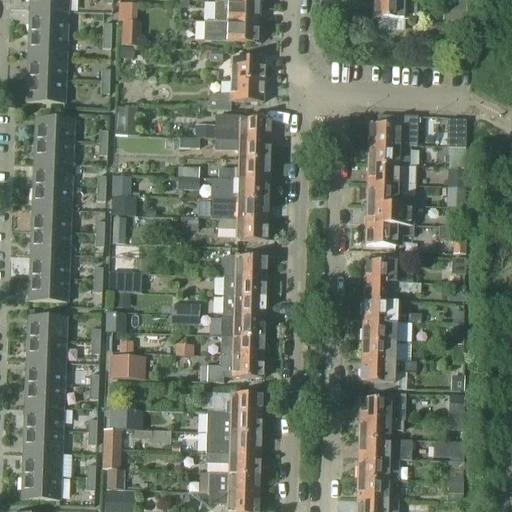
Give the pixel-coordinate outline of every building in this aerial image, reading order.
[(66,14),(67,0),(29,0),(29,12),(66,14)] [(416,1),(398,0),(372,0),(372,20),(377,20),(377,31),(402,32),(403,21),(423,22),(424,15),(416,15),(416,5),(427,5),(427,1),(416,1)] [(256,25),(257,5),(231,4),(230,24),(256,25)] [(179,10),(178,22),(188,22),(189,10),(179,10)] [(66,37),(66,14),(29,12),(28,35),(66,37)] [(256,25),(230,24),(226,24),(204,23),(204,43),(226,44),(225,45),(255,46),(256,25)] [(121,46),(134,47),(134,26),(122,25),(121,46)] [(102,38),(111,38),(111,26),(102,26),(102,38)] [(65,60),(66,37),(28,35),(27,58),(65,60)] [(110,51),(111,38),(102,38),(101,51),(110,51)] [(118,57),(132,58),(132,50),(118,49),(118,57)] [(221,64),(221,53),(209,53),(209,64),(221,64)] [(64,83),(65,60),(27,58),(26,82),(64,83)] [(229,82),(262,83),(263,61),(230,60),(229,82)] [(100,84),(109,85),(109,71),(101,71),(100,84)] [(63,106),(64,83),(26,82),(25,105),(63,106)] [(195,102),(195,111),(206,112),(230,113),(230,104),(261,105),(262,83),(229,82),(229,97),(207,96),(207,103),(195,102)] [(108,96),(109,85),(100,84),(100,96),(108,96)] [(126,138),(127,109),(115,109),(114,137),(126,138)] [(416,119),(397,118),(376,117),(376,126),(369,126),(368,146),(408,148),(415,148),(416,119)] [(214,131),(214,140),(215,140),(268,142),(269,122),(241,121),(241,119),(215,118),(214,131)] [(34,142),(72,143),(73,121),(35,119),(34,142)] [(448,149),(464,150),(464,122),(449,121),(448,149)] [(196,129),(195,138),(213,139),(213,129),(196,129)] [(98,144),(107,145),(107,133),(98,133),(98,144)] [(198,151),(198,141),(178,140),(178,150),(198,151)] [(267,162),(268,142),(214,140),(214,152),(239,153),(238,161),(267,162)] [(71,166),(72,143),(34,142),(33,165),(71,166)] [(106,158),(107,145),(98,144),(97,158),(106,158)] [(408,148),(368,146),(367,166),(396,167),(397,168),(408,168),(409,148),(408,148)] [(464,170),(464,150),(448,149),(448,169),(464,170)] [(267,183),(267,162),(238,161),(238,171),(218,171),(217,181),(267,183)] [(70,189),(71,166),(33,165),(32,188),(70,189)] [(397,168),(396,167),(367,166),(367,187),(414,189),(414,168),(408,168),(397,168)] [(177,180),(197,180),(198,170),(177,169),(177,180)] [(463,190),(464,170),(448,169),(447,190),(463,190)] [(96,190),(105,191),(105,179),(97,178),(96,190)] [(197,192),(197,180),(177,180),(177,192),(197,192)] [(217,192),(211,191),(211,201),(266,202),(267,183),(217,181),(217,192)] [(113,196),(124,196),(124,185),(113,185),(113,196)] [(413,198),(414,189),(367,187),(366,206),(395,207),(395,198),(413,198)] [(69,212),(70,189),(32,188),(32,211),(69,212)] [(104,204),(105,191),(96,190),(96,203),(104,204)] [(447,209),(463,210),(463,198),(447,198),(447,209)] [(210,221),(265,223),(266,202),(211,201),(210,221)] [(111,217),(134,218),(134,207),(112,206),(111,217)] [(395,207),(366,206),(365,227),(412,228),(412,208),(395,207)] [(463,222),(463,210),(447,209),(447,222),(463,222)] [(68,236),(69,212),(32,211),(31,234),(68,236)] [(110,220),(109,245),(121,246),(122,221),(110,220)] [(178,228),(195,229),(196,221),(178,220),(178,228)] [(217,231),(236,232),(236,243),(265,243),(265,223),(210,221),(210,222),(217,222),(217,231)] [(94,236),(103,237),(104,224),(95,224),(94,236)] [(411,237),(412,228),(365,227),(365,247),(394,248),(394,237),(411,237)] [(67,259),(68,236),(31,234),(30,257),(67,259)] [(103,249),(103,237),(94,236),(94,249),(103,249)] [(453,242),(453,256),(464,256),(464,243),(453,242)] [(67,282),(67,259),(30,257),(29,280),(67,282)] [(264,280),(264,260),(236,259),(225,258),(221,262),(220,270),(224,274),(224,279),(264,280)] [(395,264),(364,263),(364,284),(420,286),(420,285),(411,285),(411,276),(394,275),(395,264)] [(177,277),(193,278),(194,268),(177,267),(177,277)] [(93,283),(101,283),(102,270),(93,270),(93,283)] [(119,294),(120,274),(109,274),(108,294),(119,294)] [(264,280),(224,279),(223,299),(263,300),(264,280)] [(66,305),(67,282),(29,280),(28,303),(66,305)] [(101,295),(101,283),(93,283),(92,294),(101,295)] [(420,286),(364,284),(363,304),(396,305),(396,304),(395,304),(395,293),(419,294),(420,286)] [(449,288),(449,302),(463,302),(463,288),(449,288)] [(114,296),(114,309),(127,310),(128,296),(114,296)] [(222,318),(262,320),(263,300),(223,299),(222,318)] [(396,305),(363,304),(362,324),(395,325),(411,326),(411,325),(420,325),(420,316),(396,315),(396,305)] [(463,314),(452,314),(452,327),(463,327),(463,314)] [(187,329),(187,317),(169,316),(169,329),(187,329)] [(27,340),(64,342),(65,319),(28,317),(27,340)] [(220,339),(262,340),(262,320),(222,318),(221,318),(220,339)] [(395,325),(362,324),(362,344),(411,346),(411,326),(395,325)] [(463,339),(463,327),(452,327),(452,339),(463,339)] [(91,343),(99,343),(100,332),(91,331),(91,343)] [(219,359),(261,360),(262,340),(220,339),(219,359)] [(63,365),(64,342),(27,340),(26,364),(63,365)] [(99,356),(99,343),(91,343),(90,356),(99,356)] [(411,346),(362,344),(361,364),(410,366),(411,346)] [(174,357),(191,358),(191,347),(175,347),(174,357)] [(462,366),(462,354),(452,354),(452,366),(462,366)] [(131,359),(111,358),(110,380),(130,381),(131,359)] [(219,359),(219,369),(206,369),(206,385),(221,385),(222,379),(260,381),(261,360),(219,359)] [(63,388),(63,365),(26,364),(25,387),(63,388)] [(414,366),(410,366),(361,364),(360,384),(367,385),(367,390),(393,391),(393,374),(414,375),(414,366)] [(89,389),(97,389),(98,377),(89,377),(89,389)] [(451,378),(450,393),(462,393),(463,379),(451,378)] [(111,398),(121,398),(121,386),(111,386),(111,398)] [(62,411),(63,388),(25,387),(24,410),(62,411)] [(97,402),(97,389),(89,389),(88,402),(97,402)] [(392,422),(403,423),(404,397),(388,396),(388,395),(367,394),(367,400),(360,400),(359,421),(392,422)] [(230,416),(259,417),(260,396),(231,395),(230,416)] [(449,398),(449,412),(463,412),(463,398),(449,398)] [(61,434),(62,411),(24,410),(23,433),(61,434)] [(103,432),(122,432),(127,432),(128,412),(110,412),(109,432),(103,431),(103,432)] [(259,437),(259,417),(230,416),(206,416),(206,435),(259,437)] [(402,433),(403,423),(392,422),(359,421),(358,441),(388,442),(388,433),(402,433)] [(87,435),(96,435),(96,423),(88,422),(87,435)] [(463,432),(463,424),(451,423),(451,432),(463,432)] [(121,453),(122,432),(103,432),(103,452),(121,453)] [(60,457),(61,434),(23,433),(22,456),(60,457)] [(133,433),(133,441),(150,441),(150,434),(133,433)] [(95,447),(96,435),(87,435),(87,447),(95,447)] [(258,457),(259,437),(206,435),(205,455),(258,457)] [(358,441),(358,461),(398,463),(410,463),(410,453),(411,443),(388,442),(358,441)] [(463,457),(463,446),(448,446),(447,457),(463,457)] [(120,472),(121,453),(103,452),(102,471),(120,472)] [(257,477),(258,457),(205,455),(205,463),(229,464),(228,476),(257,477)] [(59,480),(60,457),(22,456),(22,479),(59,480)] [(397,483),(398,463),(358,461),(357,481),(386,483),(390,483),(397,483)] [(85,481),(94,481),(95,468),(86,468),(85,481)] [(120,492),(120,472),(107,472),(106,491),(120,492)] [(446,484),(462,485),(462,472),(446,472),(446,484)] [(257,497),(257,477),(228,476),(228,477),(208,477),(207,496),(257,497)] [(58,503),(59,480),(22,479),(21,502),(58,503)] [(94,493),(94,481),(85,481),(85,493),(94,493)] [(390,502),(390,483),(386,483),(357,481),(357,501),(397,503),(397,502),(390,502)] [(462,496),(462,485),(446,484),(446,495),(462,496)] [(170,493),(170,511),(187,511),(188,494),(170,493)] [(106,494),(105,511),(129,511),(130,495),(106,494)] [(256,511),(257,497),(207,496),(207,505),(227,506),(227,511),(256,511)] [(396,511),(397,503),(357,501),(356,511),(396,511)]
